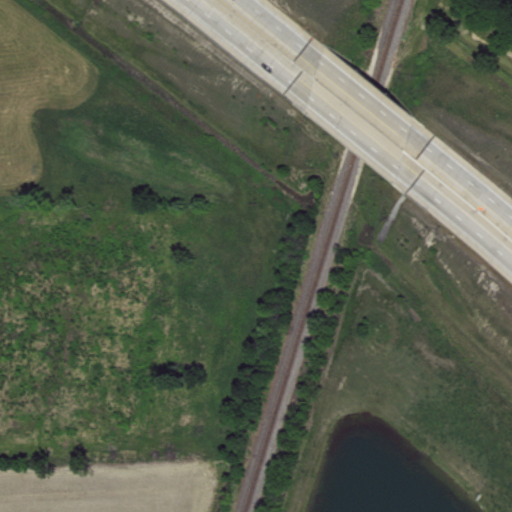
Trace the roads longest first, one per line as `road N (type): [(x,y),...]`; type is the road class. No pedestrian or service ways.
road 1 (motorway): [(419,136),(313,49)]
road 2 (motorway): [(304,82),(409,169)]
road 3 (motorway): [(409,169),(511,252)]
road 4 (motorway): [(202,0),(304,82)]
road 5 (motorway): [(511,214),(419,136)]
